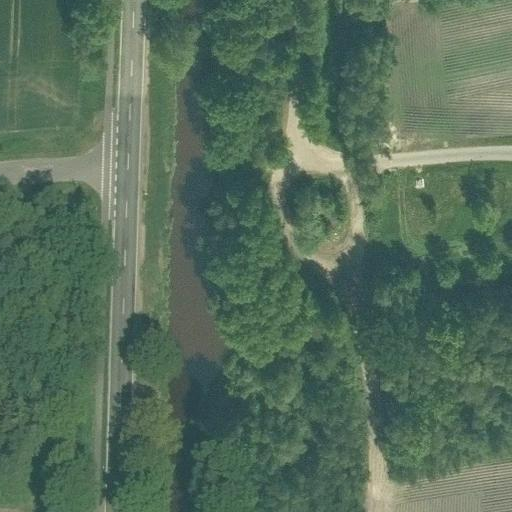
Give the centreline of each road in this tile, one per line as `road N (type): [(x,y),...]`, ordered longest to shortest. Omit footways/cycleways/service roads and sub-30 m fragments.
road 1 (track): [(303,146),(283,168),(284,216),(305,250),(347,287),(364,339),(373,511)]
road 2 (tertiary): [(114,511),(126,171)]
road 3 (unclassified): [(303,146),(345,163),(511,155)]
road 4 (tertiary): [(126,171),(132,0)]
road 5 (track): [(38,395),(12,503),(52,511)]
road 6 (unclassified): [(303,146),(290,94),(295,0)]
road 7 (unclassified): [(126,171),(0,176)]
